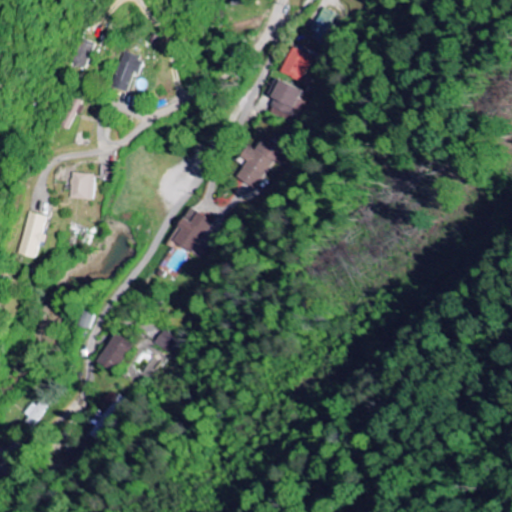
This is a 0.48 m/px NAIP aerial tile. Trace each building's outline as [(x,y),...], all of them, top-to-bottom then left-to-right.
[(328,45),(343,18),(329,10),(313,37),(328,45)] [(317,57),(298,47),(284,74),(303,84),(317,57)] [(306,90),(285,81),(277,100),(298,109),(306,90)] [(96,200),(98,175),(76,173),(74,199),(96,200)] [(47,243),(48,243),(54,218),(33,212),(23,252),(43,257),(47,243)] [(215,222),(201,214),(195,223),(188,218),(174,239),(194,253),(215,222)] [(182,343),(169,332),(159,344),(172,355),(182,343)] [(124,374),(139,342),(122,334),(106,365),(124,374)]
